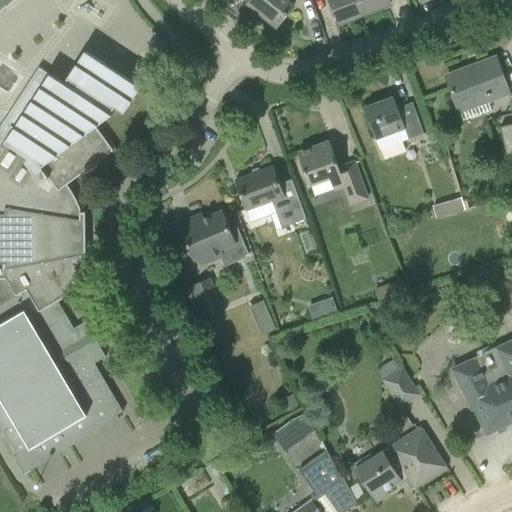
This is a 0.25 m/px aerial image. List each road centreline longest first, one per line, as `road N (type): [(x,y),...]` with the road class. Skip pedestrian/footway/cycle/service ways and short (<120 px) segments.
road 1 (residential): [(47,499),(198,412),(117,258),(116,219),(122,187),(244,59)]
road 2 (unclassified): [(244,59),(289,75),(508,0)]
